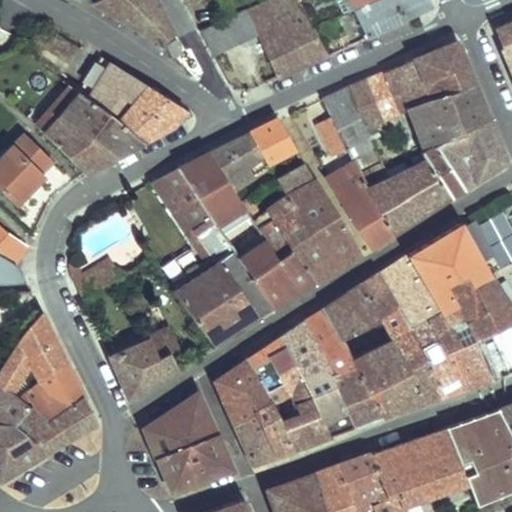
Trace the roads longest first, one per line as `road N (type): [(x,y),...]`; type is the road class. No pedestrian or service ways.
road 1 (tertiary): [(223,125),(81,195),(52,226),(47,284),(113,423)]
road 2 (residential): [(511,170),(201,367)]
road 3 (residential): [(511,383),(248,483)]
road 4 (tertiary): [(460,16),(223,125)]
road 5 (tertiary): [(207,102),(41,0)]
road 6 (unclassified): [(201,367),(248,483)]
